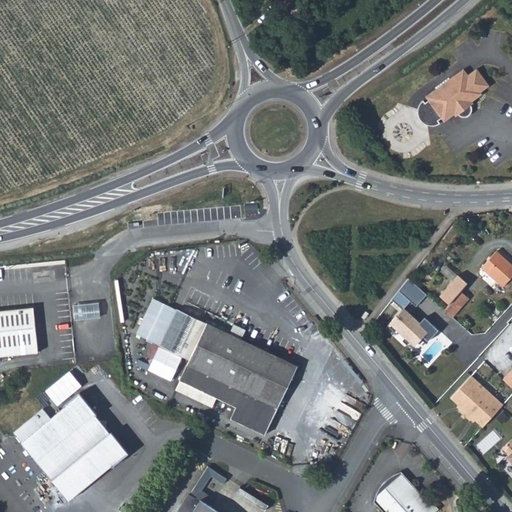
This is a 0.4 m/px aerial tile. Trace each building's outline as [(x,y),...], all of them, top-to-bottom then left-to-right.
[(456,118),(459,116),(471,107),(474,105),(472,103),(482,95),(481,93),(489,87),(477,70),(468,76),(463,70),(433,93),(451,119),(455,116),(456,118)] [(442,120),(445,123),(451,119),(433,93),(426,98),(429,102),(425,105),(424,103),(419,108),(418,115),(420,121),(424,125),(431,127),(440,125),(438,123),(442,120)] [(472,110),(471,107),(459,116),(461,117),(466,118),(470,115),(472,110)] [(484,269),(507,290),(511,283),(511,264),(499,253),(484,269)] [(426,315),(421,320),(405,307),(410,301),(417,307),(427,295),(409,278),(393,297),(404,307),(388,324),(397,333),(400,329),(416,343),(424,334),(429,339),(440,327),(426,315)] [(446,311),(453,318),(470,299),(463,293),(446,311)] [(77,304),(76,318),(102,318),(102,304),(77,304)] [(0,355),(43,351),(39,306),(0,309),(0,355)] [(175,307),(158,343),(187,358),(177,378),(234,405),(241,389),(276,406),(296,365),(239,337),(242,333),(243,329),(232,323),(228,332),(175,307)] [(72,371),(48,391),(61,406),(85,385),(72,371)] [(483,433),(503,411),(471,382),(451,404),(461,414),(459,416),(470,426),(473,424),(483,433)] [(228,417),(263,434),(276,406),(241,389),(234,405),(228,417)] [(63,408),(95,445),(113,464),(127,453),(110,430),(109,431),(105,427),(108,419),(100,420),(97,416),(97,414),(80,393),(63,406),(64,407),(63,408)] [(14,430),(67,499),(113,464),(95,445),(63,408),(50,417),(43,408),(14,430)] [(511,437),(502,446),(508,453),(506,454),(511,461),(511,437)] [(400,511),(424,511),(432,506),(419,489),(417,490),(398,468),(387,471),(382,474),(374,482),(377,485),(394,504),(400,511)] [(400,511),(394,504),(377,485),(374,482),(372,486),(369,496),(379,508),(382,505),(388,511),(400,511)] [(220,511),(204,502),(197,511),(220,511)]
